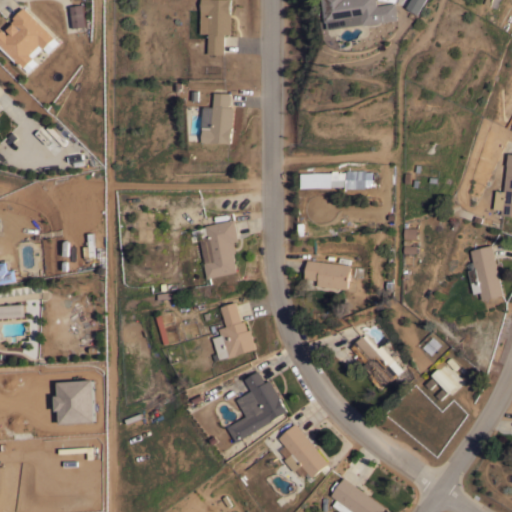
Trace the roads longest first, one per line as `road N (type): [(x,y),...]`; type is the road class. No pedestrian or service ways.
road 1 (residential): [(473,511),(348,418),(292,341),(271,266),(267,0)]
road 2 (residential): [(511,361),(422,511)]
